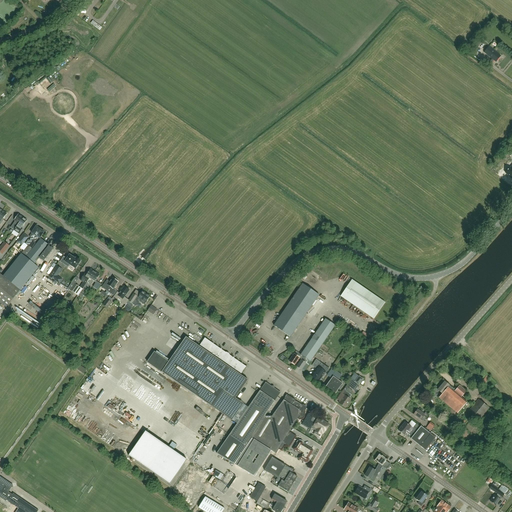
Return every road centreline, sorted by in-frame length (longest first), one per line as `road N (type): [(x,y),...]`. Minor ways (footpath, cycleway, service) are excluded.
road 1 (unclassified): [(232,337),(303,259),(339,254),(400,276),(436,277),(511,213)]
road 2 (tertiary): [(375,436),(511,279)]
road 3 (tertiary): [(345,415),(232,337)]
road 4 (tertiary): [(483,511),(375,436)]
